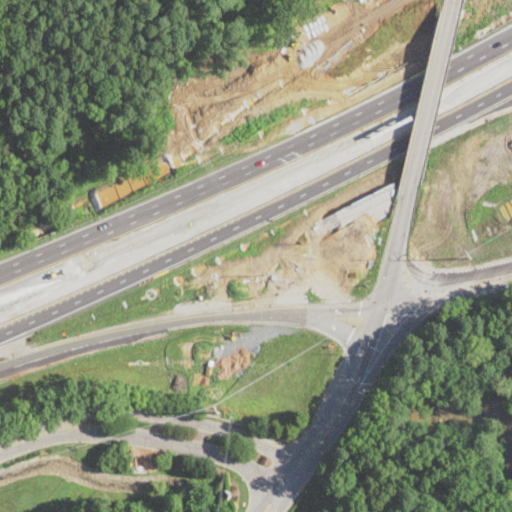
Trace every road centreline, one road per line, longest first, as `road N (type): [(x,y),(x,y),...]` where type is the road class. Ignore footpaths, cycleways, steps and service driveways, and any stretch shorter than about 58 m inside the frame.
road 1 (motorway): [(511,38),(295,150),(0,275)]
road 2 (residential): [(0,448),(88,419),(199,433),(290,477)]
road 3 (motorway): [(509,89),(485,269),(424,281),(382,307)]
road 4 (motorway): [(255,217),(511,87)]
road 5 (motorway): [(0,331),(255,217)]
road 6 (secondary): [(454,4),(411,189)]
road 7 (motorway): [(351,384),(401,327),(454,293)]
road 8 (motorway): [(382,307),(511,279)]
road 9 (secondary): [(411,189),(382,307)]
